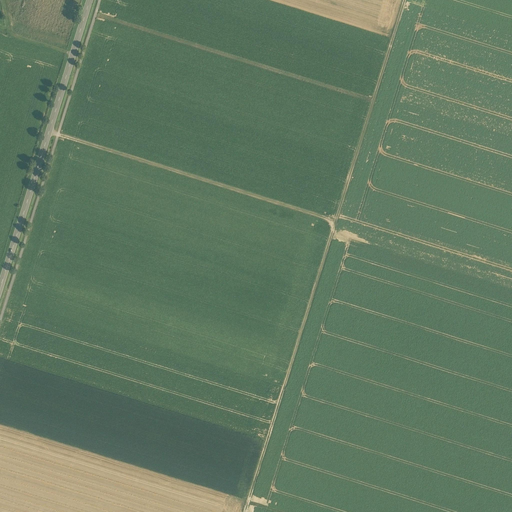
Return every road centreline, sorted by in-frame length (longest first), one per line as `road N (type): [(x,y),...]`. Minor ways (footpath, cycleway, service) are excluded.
road 1 (track): [(244,511),(404,0)]
road 2 (track): [(335,221),(48,131)]
road 3 (primary): [(0,287),(89,0)]
